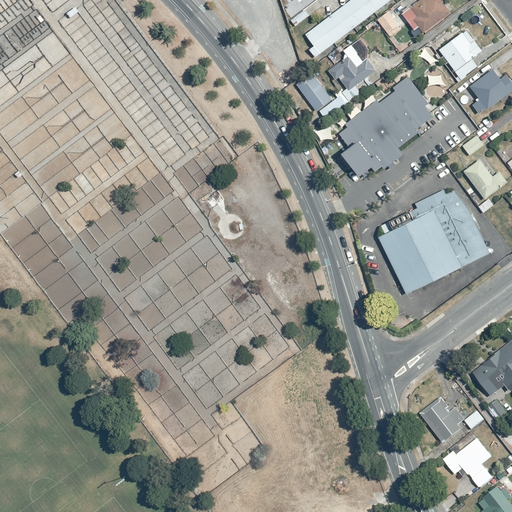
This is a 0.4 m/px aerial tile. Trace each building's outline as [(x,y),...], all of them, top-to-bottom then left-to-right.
[(350,0),(304,35),(312,45),(308,49),(314,57),(389,0),(350,0)] [(450,12),(441,0),(418,0),(400,14),(417,36),(450,12)] [(402,27),(388,11),(376,21),(390,37),(402,27)] [(437,49),(459,79),(460,80),(466,76),(465,75),(477,66),(471,58),(481,51),(464,29),(437,49)] [(346,55),(335,64),(327,70),(333,78),(334,80),(337,78),(346,90),(342,93),(350,102),(372,85),(367,78),(375,71),(366,59),(356,67),(346,55)] [(477,98),(475,99),(471,103),(479,114),(511,88),(511,84),(505,74),(498,79),(489,67),(466,84),(477,98)] [(331,99),(314,76),(298,89),(315,111),(331,99)] [(407,77),(345,124),(347,127),(338,133),(347,145),(337,152),(354,175),(367,166),(371,171),(379,165),(381,168),(401,153),(397,147),(417,132),(414,129),(432,115),(425,105),(427,103),(407,77)] [(485,144),(478,135),(464,145),(471,155),(485,144)] [(483,199),(500,186),(501,188),(507,183),(506,182),(507,181),(499,171),(492,176),(479,159),(462,171),(483,199)] [(379,224),(383,234),(376,237),(404,294),(489,252),(460,195),(413,219),(408,209),(379,224)] [(493,204),(488,198),(478,206),(483,213),(493,204)] [(511,340),(511,339),(470,373),(490,396),(497,390),(501,396),(511,387),(511,340)] [(510,412),(500,397),(491,403),(501,418),(510,412)] [(448,412),(439,400),(419,415),(441,443),(461,428),(457,423),(462,419),(454,408),(448,412)] [(484,419),(477,410),(464,420),(471,429),(484,419)] [(492,478),(482,464),(481,463),(491,457),(476,437),(460,449),(456,444),(440,456),(453,474),(457,471),(462,477),(467,473),(468,474),(478,488),(492,478)] [(511,484),(511,481),(507,476),(501,481),(507,488),(511,484)] [(511,511),(511,507),(495,486),(477,500),(484,509),(479,511),(511,511)]
